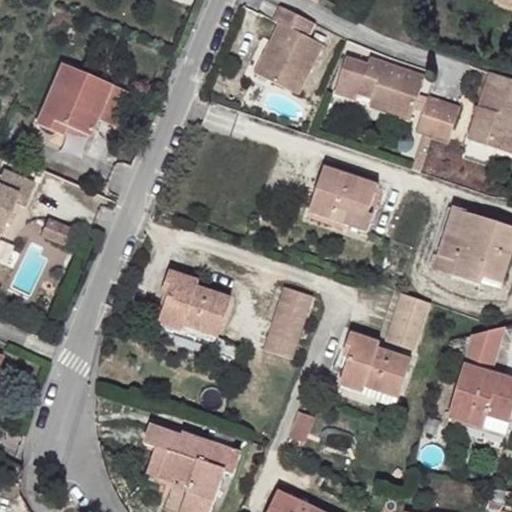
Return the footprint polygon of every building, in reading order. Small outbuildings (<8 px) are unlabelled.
[(316,24),(282,7),(274,21),(280,24),(256,74),(299,95),(324,45),(309,37),(316,24)] [(427,77),(371,59),(369,65),(348,57),(335,93),(357,100),(359,95),(373,99),(414,112),(427,77)] [(130,93),(62,64),(37,125),(62,136),(66,126),(90,137),(97,120),(115,128),(130,93)] [(511,153),(511,79),(492,72),(469,139),(511,153)] [(432,138),(445,102),(429,96),(416,133),(432,138)] [(414,112),(373,99),(370,108),(411,121),(414,112)] [(448,143),(461,107),(445,102),(432,138),(448,143)] [(380,186),(326,167),(310,213),(332,220),(335,213),(344,216),(342,224),(368,233),(375,213),(370,212),(380,186)] [(0,177),(0,238),(6,224),(15,205),(20,207),(24,209),(35,184),(4,170),(0,177)] [(11,227),(20,207),(15,205),(6,224),(11,227)] [(460,238),(467,213),(456,210),(448,234),(460,238)] [(344,216),(335,213),(332,220),(342,224),(344,216)] [(511,255),(511,227),(467,213),(460,238),(448,234),(440,257),(458,263),(454,277),(481,286),(484,278),(502,285),(511,255)] [(73,230),(48,219),(40,236),(67,247),(73,230)] [(251,230),(248,237),(260,241),(263,234),(251,230)] [(458,263),(440,257),(435,272),(454,277),(458,263)] [(200,282),(172,273),(164,296),(170,298),(161,323),(215,342),(232,300),(198,288),(200,282)] [(314,296),(285,287),(264,350),(293,359),(314,296)] [(431,304),(409,297),(403,295),(387,341),(415,351),(431,304)] [(511,379),(492,374),(507,327),(475,334),(449,417),(507,436),(511,419),(511,379)] [(412,360),(379,349),(380,344),(352,334),(344,359),(350,361),(342,386),(364,393),(366,388),(399,399),(412,360)] [(399,399),(366,388),(364,393),(397,404),(399,399)] [(306,442),(315,419),(300,413),(291,436),(306,442)] [(240,455),(183,434),(182,438),(153,427),(146,445),(157,448),(148,473),(175,483),(176,479),(190,484),(182,508),(193,511),(210,511),(226,472),(233,474),(240,455)] [(322,511),(280,492),(270,511),(322,511)]
